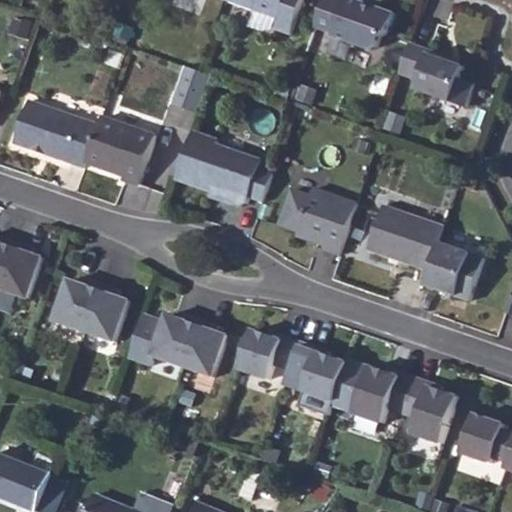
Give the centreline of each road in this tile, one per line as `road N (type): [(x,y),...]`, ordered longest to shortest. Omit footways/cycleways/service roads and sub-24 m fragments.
road 1 (residential): [(511,366),(289,291)]
road 2 (residential): [(289,291),(260,263),(189,237),(144,236)]
road 3 (residential): [(144,236),(178,268),(289,291)]
road 4 (residential): [(144,236),(0,186)]
